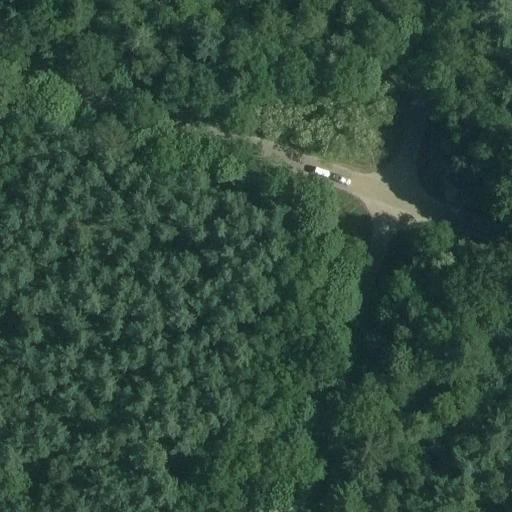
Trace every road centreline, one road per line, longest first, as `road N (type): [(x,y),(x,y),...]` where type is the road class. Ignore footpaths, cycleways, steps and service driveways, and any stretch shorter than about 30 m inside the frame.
road 1 (tertiary): [(396,200),(0,57)]
road 2 (unclassified): [(303,511),(342,405),(396,200)]
road 3 (unclassified): [(396,200),(436,0)]
road 4 (tertiary): [(511,241),(396,200)]
